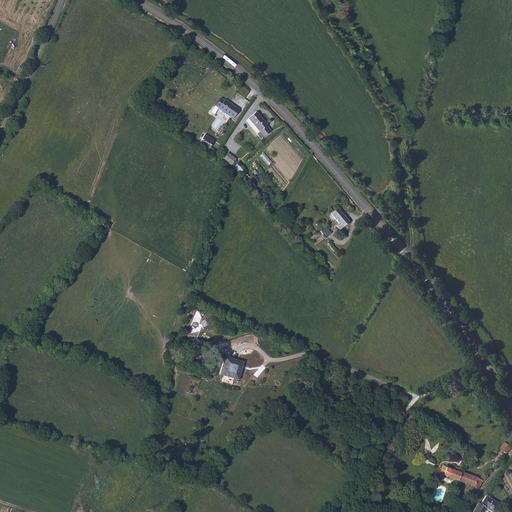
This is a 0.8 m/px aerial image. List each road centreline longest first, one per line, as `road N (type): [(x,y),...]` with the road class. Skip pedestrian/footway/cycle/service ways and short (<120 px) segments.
road 1 (secondary): [(511,408),(433,288),(269,98),(133,0)]
road 2 (track): [(410,261),(397,114),(323,0)]
road 3 (track): [(489,368),(416,397),(306,353)]
road 4 (unclassified): [(61,0),(0,134)]
road 5 (track): [(333,511),(416,397)]
